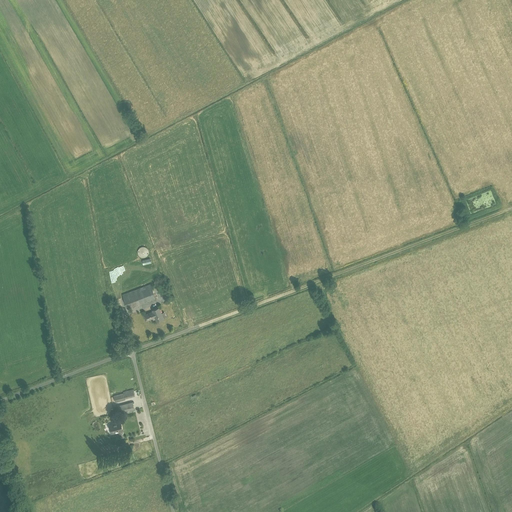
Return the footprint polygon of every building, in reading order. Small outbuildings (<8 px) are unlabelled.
[(145,247),(144,247),(142,247),(141,247),(140,248),(139,249),(138,251),(138,252),(138,253),(138,254),(138,255),(139,256),(140,257),(141,257),(143,258),(144,258),(146,257),(147,256),(148,256),(148,254),(149,253),(149,252),(148,250),(148,249),(147,248),(145,247)] [(152,287),(124,297),(128,309),(156,298),(152,287)] [(153,312),(155,317),(157,321),(163,318),(159,307),(152,310),(153,312)] [(146,321),(155,317),(153,312),(144,315),(146,321)] [(122,400),(125,399),(125,398),(135,396),(134,389),(124,392),(124,393),(114,396),(115,402),(123,400),(122,400)] [(133,402),(118,406),(120,414),(135,410),(133,402)] [(121,422),(110,425),(112,434),(123,431),(121,422)]
